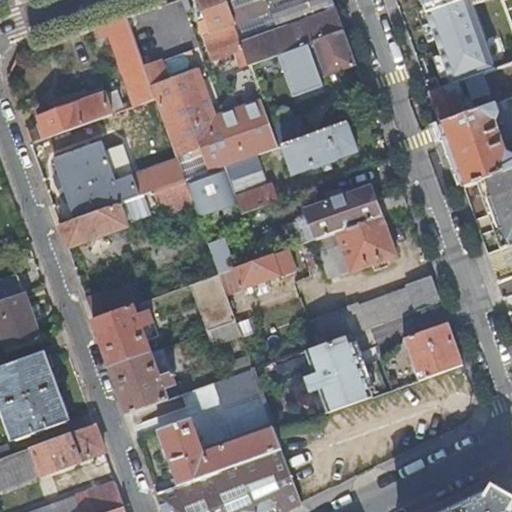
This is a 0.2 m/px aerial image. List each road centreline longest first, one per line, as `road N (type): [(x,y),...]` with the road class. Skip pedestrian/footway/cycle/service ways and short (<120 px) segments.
road 1 (residential): [(363,0),(511,429)]
road 2 (residential): [(142,511),(0,115)]
road 3 (residential): [(357,511),(511,437)]
